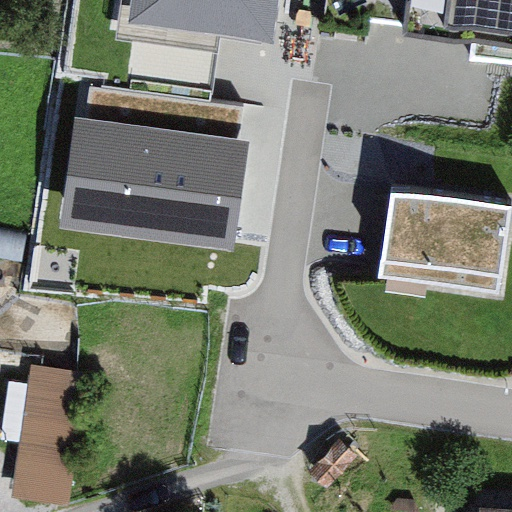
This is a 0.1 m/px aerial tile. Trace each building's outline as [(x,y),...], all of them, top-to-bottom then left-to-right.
[(276,0),(131,0),(130,13),(272,33),(276,0)] [(511,0),(412,0),(408,37),(511,50),(511,0)] [(233,246),(249,137),(77,112),(61,221),(233,246)] [(511,210),(511,205),(395,188),(389,229),(382,278),(500,295),(511,210)] [(31,236),(0,230),(0,257),(26,263),(31,236)] [(45,370),(32,368),(14,497),(69,505),(86,376),(79,375),(45,370)]
